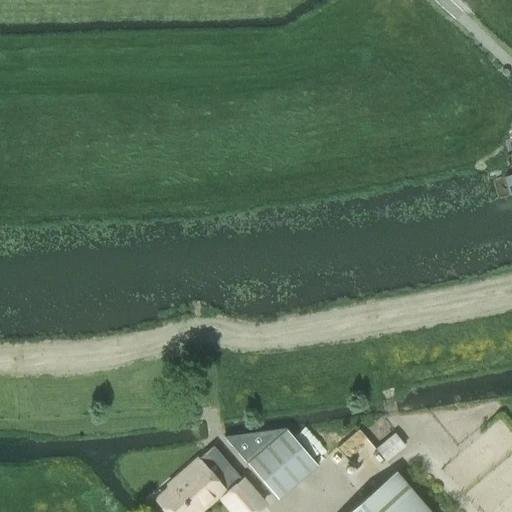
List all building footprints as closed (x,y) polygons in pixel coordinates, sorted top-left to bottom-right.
[(509,166),(499,168),(507,200),(511,198),(511,157),(508,159),(509,166)] [(326,455),(355,489),(386,462),(357,428),(326,455)] [(247,465),(279,501),(318,468),(287,431),(247,465)] [(233,511),(256,511),(264,506),(214,447),(185,472),(185,473),(169,487),(171,490),(159,501),(168,511),(196,511),(219,492),(233,508),(231,510),(233,511)] [(352,511),(430,511),(398,474),(352,511)]
